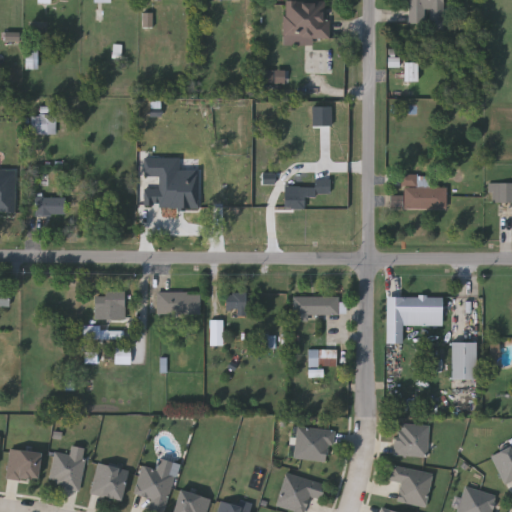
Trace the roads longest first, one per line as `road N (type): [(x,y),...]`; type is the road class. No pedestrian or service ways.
road 1 (residential): [(511,264),(0,258)]
road 2 (tertiary): [(372,0),(373,264)]
road 3 (tertiary): [(349,511),(368,445),(373,264)]
